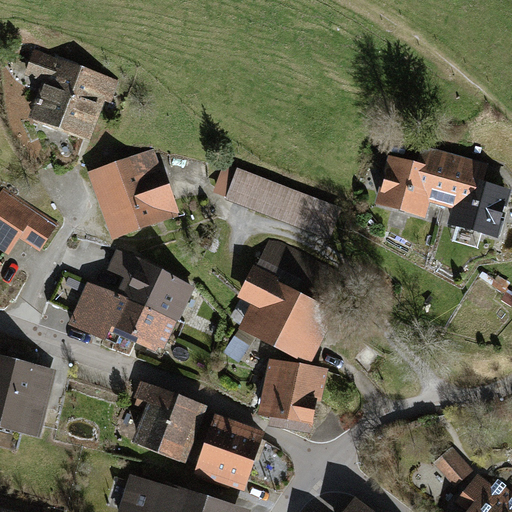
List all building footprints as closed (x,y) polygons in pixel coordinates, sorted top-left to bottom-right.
[(40,106),(37,115),(86,133),(106,80),(57,62),(42,102),(39,101),(38,105),(40,106)] [(442,202),(454,160),(425,152),(420,169),(392,161),(380,203),(422,214),(427,198),(442,202)] [(153,153),(98,172),(120,234),(174,215),(153,153)] [(453,223),(495,234),(506,193),(478,185),(483,168),(454,160),(442,202),(457,207),(453,223)] [(337,210),(226,168),(218,189),(234,196),(233,199),(327,235),(337,210)] [(5,192),(0,198),(0,231),(14,241),(20,232),(34,211),(5,192)] [(34,211),(20,232),(41,246),(55,225),(34,211)] [(0,249),(6,253),(14,241),(0,231),(0,249)] [(102,290),(121,298),(169,317),(175,320),(191,287),(138,259),(119,252),(111,270),(129,278),(120,295),(89,283),(89,285),(102,290)] [(261,259),(233,319),(244,325),(233,344),(240,349),(249,349),(258,334),(299,355),(329,294),(261,259)] [(76,310),(87,288),(60,275),(47,302),(75,315),(77,310),(76,310)] [(102,290),(89,285),(87,288),(76,310),(77,310),(75,315),(72,325),(104,339),(106,332),(109,323),(121,298),(102,290)] [(169,317),(121,298),(109,323),(106,332),(112,334),(115,326),(156,345),(169,317)] [(36,371),(0,361),(0,423),(21,429),(22,428),(38,432),(50,382),(34,378),(36,371)] [(322,370),(275,361),(273,375),(266,374),(262,395),(268,396),(265,414),(275,416),(273,424),(310,431),(322,370)] [(140,441),(182,457),(201,406),(145,384),(140,398),(154,403),(140,441)] [(207,439),(198,469),(243,484),(258,437),(216,421),(208,440),(207,439)] [(467,472),(449,452),(436,463),(455,484),(467,472)] [(161,486),(132,477),(120,511),(153,511),(161,488),(161,486)] [(474,505),(468,511),(498,511),(511,495),(495,483),(490,490),(476,479),(462,496),(474,505)] [(172,511),(178,494),(161,488),(153,511),(172,511)] [(234,511),(178,494),(172,511),(234,511)] [(511,511),(511,495),(498,511),(511,511)]
